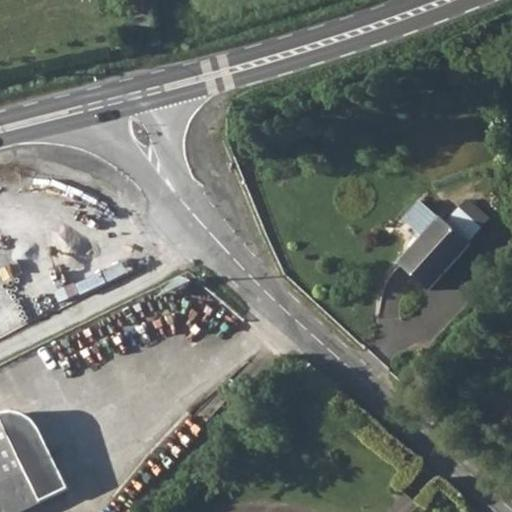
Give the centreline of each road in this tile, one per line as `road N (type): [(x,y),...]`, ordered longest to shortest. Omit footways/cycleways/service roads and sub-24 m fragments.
road 1 (unclassified): [(501,511),(285,313),(174,188)]
road 2 (primary): [(166,87),(444,0)]
road 3 (unclassified): [(65,116),(174,188)]
